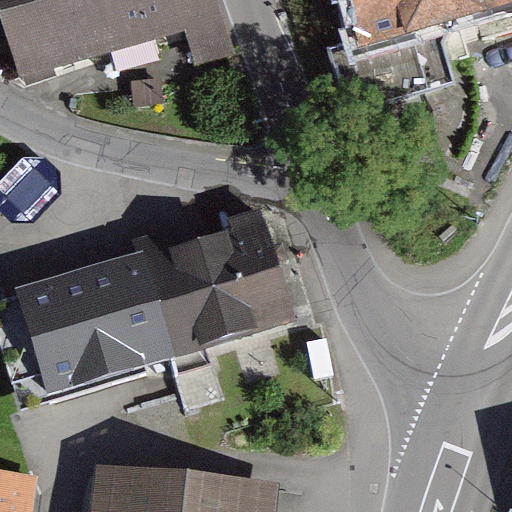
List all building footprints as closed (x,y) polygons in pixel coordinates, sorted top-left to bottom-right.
[(0,0),(0,27),(23,89),(186,39),(196,72),(236,62),(218,0),(0,0)] [(440,38),(511,16),(511,0),(342,0),(358,51),(330,59),(349,121),(456,89),(440,38)] [(238,239),(23,305),(24,309),(0,316),(0,341),(23,418),(177,371),(176,366),(298,329),(265,220),(235,229),(238,239)] [(278,511),(281,491),(95,472),(91,511),(278,511)] [(0,511),(37,511),(42,483),(0,477),(0,511)]
